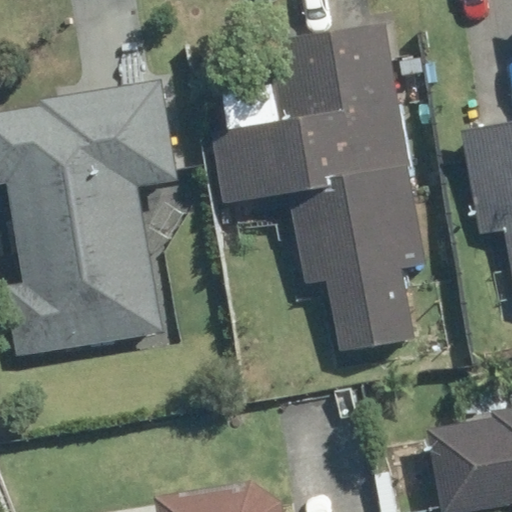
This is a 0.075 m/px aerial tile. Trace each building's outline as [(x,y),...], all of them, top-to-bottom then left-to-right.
[(271,73),(279,119),(208,131),(221,204),(287,192),(303,285),(328,280),(340,349),(410,337),(398,268),(422,264),(379,23),(279,41),(283,70),(271,73)] [(22,285),(3,287),(14,357),(160,333),(140,204),(170,199),(168,182),(175,181),(158,81),(44,100),(45,105),(0,112),(0,181),(4,181),(22,285)] [(511,119),(462,130),(482,231),(503,227),(511,273),(511,119)] [(511,411),(510,412),(511,419),(447,430),(461,511),(474,511),(511,505),(511,411)] [(430,437),(394,439),(397,493),(434,491),(430,437)] [(154,496),(156,511),(279,511),(278,502),(248,481),(154,496)]
